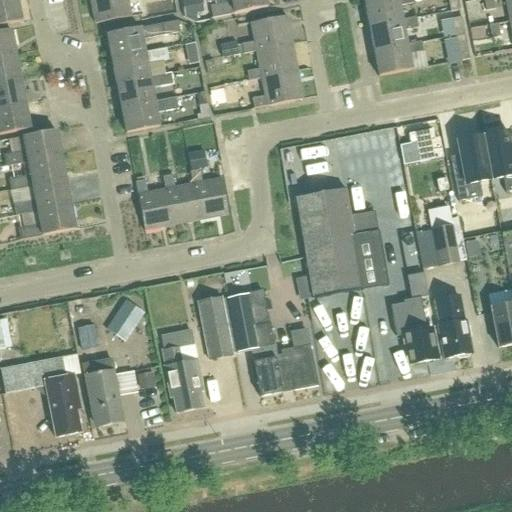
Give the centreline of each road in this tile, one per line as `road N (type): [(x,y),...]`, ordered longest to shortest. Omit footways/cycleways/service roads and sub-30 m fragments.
road 1 (secondary): [(0,496),(511,397)]
road 2 (residential): [(123,274),(91,56),(45,41),(36,0)]
road 3 (residential): [(123,274),(241,251),(258,239),(258,143),(326,123)]
road 4 (residential): [(326,123),(511,90)]
road 5 (residential): [(326,123),(305,11),(316,0)]
road 6 (residential): [(0,297),(123,274)]
